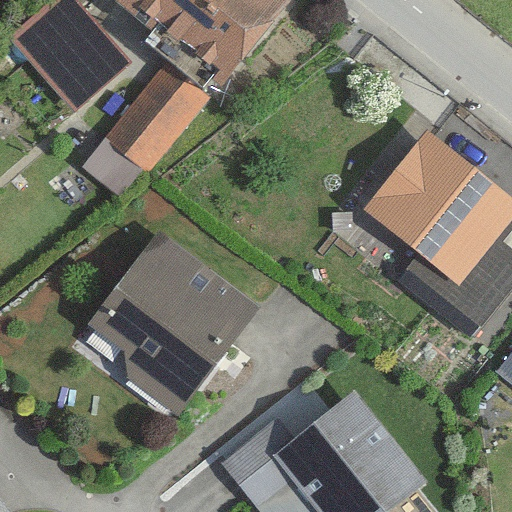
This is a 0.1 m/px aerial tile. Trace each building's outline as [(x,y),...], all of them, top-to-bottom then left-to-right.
[(121,70),(62,0),(60,0),(8,44),(67,115),(121,70)] [(289,2),(285,0),(124,0),(120,6),(220,87),(289,2)] [(198,100),(160,70),(103,144),(141,173),(198,100)] [(511,220),(511,205),(424,138),(363,218),(413,256),(398,277),(471,332),(511,277),(511,249),(498,239),(511,220)] [(85,327),(122,352),(123,379),(180,418),(254,310),(148,237),(85,327)] [(511,356),(501,373),(511,380),(511,356)] [(385,511),(422,483),(350,393),(288,442),(271,421),(215,465),(252,511),(385,511)]
